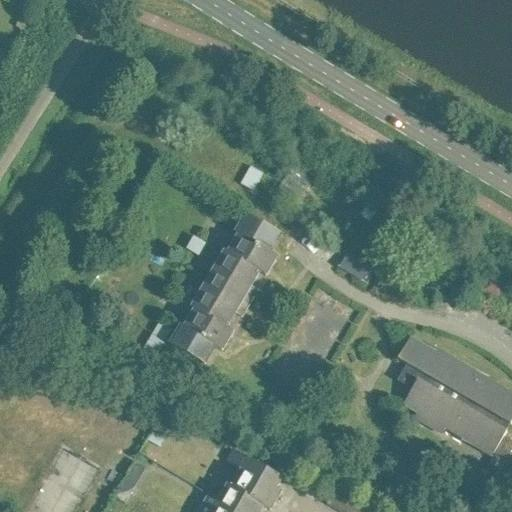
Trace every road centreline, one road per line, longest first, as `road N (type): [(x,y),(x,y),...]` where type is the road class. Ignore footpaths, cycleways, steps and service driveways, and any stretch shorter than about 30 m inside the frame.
road 1 (tertiary): [(511,188),(207,0)]
road 2 (residential): [(511,359),(460,329),(368,300),(296,246)]
road 3 (track): [(0,169),(102,0)]
